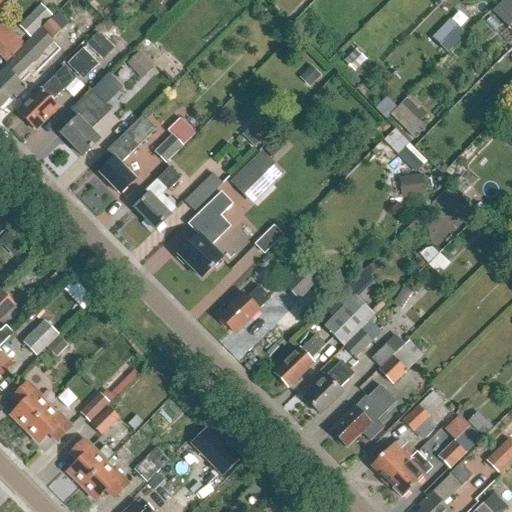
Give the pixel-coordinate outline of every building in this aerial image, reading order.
[(511,24),(511,0),(504,0),(493,12),(508,28),(511,24)] [(41,5),(18,27),(30,39),(52,17),(41,5)] [(61,31),(51,21),(42,30),(52,40),(61,31)] [(1,22),(0,22),(0,56),(1,57),(7,64),(25,46),(1,22)] [(17,79),(54,43),(41,30),(23,48),(7,64),(8,65),(5,68),(7,69),(0,76),(0,108),(13,95),(17,99),(27,89),(17,79)] [(102,62),(115,50),(99,33),(86,46),(87,46),(95,55),(102,62)] [(91,59),(95,55),(87,46),(83,50),(91,59)] [(98,66),(91,59),(83,50),(67,66),(83,81),(98,66)] [(354,73),(366,61),(356,51),(344,63),(354,73)] [(142,79),(152,71),(137,55),(128,64),(142,79)] [(309,89),(320,77),(311,67),(299,79),(309,89)] [(64,89),(74,79),(64,68),(54,79),(54,78),(18,114),(35,132),(49,118),(56,114),(56,111),(59,109),(52,102),(65,90),(64,89)] [(511,101),(511,83),(497,98),(506,107),(511,101)] [(105,106),(91,92),(71,111),(78,119),(61,135),(83,158),(100,141),(91,132),(99,123),(94,118),(105,106)] [(427,115),(409,98),(391,116),(415,141),(426,130),(418,123),(427,115)] [(121,165),(156,131),(143,118),(107,153),(114,160),(99,175),(120,196),(136,181),(121,165)] [(166,164),(195,136),(180,121),(168,132),(173,137),(156,154),(166,164)] [(254,149),(263,140),(251,128),(242,136),(254,149)] [(392,129),(380,140),(411,174),(423,163),(392,129)] [(243,197),(274,166),(261,153),(230,184),(243,197)] [(169,192),(181,180),(170,169),(158,180),(167,190),(169,192)] [(213,174),(184,203),(195,213),(223,185),(213,174)] [(402,200),(425,196),(422,176),(399,179),(402,200)] [(170,216),(176,210),(161,195),(167,190),(158,180),(146,192),(149,196),(134,210),(155,232),(171,217),(170,216)] [(220,218),(233,206),(221,194),(188,226),(198,237),(179,256),(202,280),(215,267),(217,269),(222,264),(220,262),(222,260),(210,248),(231,228),(220,218)] [(283,237),(274,227),(254,246),(264,256),(283,237)] [(25,245),(10,230),(0,239),(0,245),(12,258),(25,245)] [(298,301),(321,279),(308,264),(285,286),(298,301)] [(57,288),(68,279),(61,271),(50,280),(57,288)] [(68,280),(57,291),(76,311),(88,300),(68,280)] [(260,311),(271,300),(259,288),(248,299),(243,294),(241,296),(238,296),(233,304),(219,318),(236,335),(260,311)] [(0,323),(16,307),(1,292),(0,292),(0,323)] [(343,347),(374,316),(355,297),(324,328),(343,347)] [(37,359),(59,337),(44,323),(23,345),(37,359)] [(0,347),(13,335),(6,328),(0,333),(0,347)] [(355,359),(372,343),(361,331),(344,348),(355,359)] [(371,360),(380,370),(405,346),(395,336),(371,360)] [(311,361),(325,347),(315,337),(301,351),(300,350),(274,375),(289,389),(314,364),(311,361)] [(68,347),(59,339),(48,350),(56,359),(68,347)] [(393,385),(422,357),(409,342),(405,346),(380,370),(378,371),(393,386),(394,386),(393,385)] [(3,369),(9,362),(0,352),(0,378),(7,372),(3,369)] [(338,391),(354,376),(341,362),(304,399),(321,416),(343,395),(338,391)] [(11,417),(25,431),(49,408),(40,399),(41,398),(27,384),(13,399),(21,407),(11,417)] [(366,397),(355,408),(331,432),(347,449),(362,434),(370,443),(384,428),(377,421),(396,403),(379,387),(367,399),(366,397)] [(414,434),(444,405),(433,393),(403,422),(414,434)] [(100,395),(80,414),(90,423),(109,404),(100,395)] [(57,417),(49,408),(25,431),(39,445),(49,435),(57,443),(71,430),(58,416),(57,417)] [(120,420),(109,408),(91,425),(102,436),(120,420)] [(467,423),(481,437),(491,427),(477,413),(467,423)] [(136,417),(128,425),(134,431),(142,423),(136,417)] [(449,470),(481,439),(469,428),(438,458),(449,470)] [(123,429),(116,436),(124,445),(132,437),(123,429)] [(207,430),(191,445),(223,477),(238,462),(207,430)] [(498,474),(511,460),(511,442),(508,439),(486,462),(498,474)] [(96,455),(83,442),(70,456),(78,464),(67,474),(81,488),(104,466),(96,456),(96,455)] [(386,483),(416,454),(406,444),(400,451),(394,445),(371,467),(386,483)] [(145,485),(168,463),(155,449),(132,471),(145,485)] [(402,499),(432,469),(417,454),(416,454),(386,483),(402,499)] [(182,476),(171,464),(163,472),(174,484),(182,476)] [(450,511),(443,505),(462,487),(472,476),(461,465),(451,476),(419,506),(422,510),(420,511),(450,511)] [(112,474),(104,466),(81,488),(94,503),(105,492),(113,500),(127,487),(113,473),(112,474)] [(165,483),(158,477),(149,487),(155,493),(165,483)] [(152,511),(143,502),(137,508),(135,506),(128,511),(152,511)]
